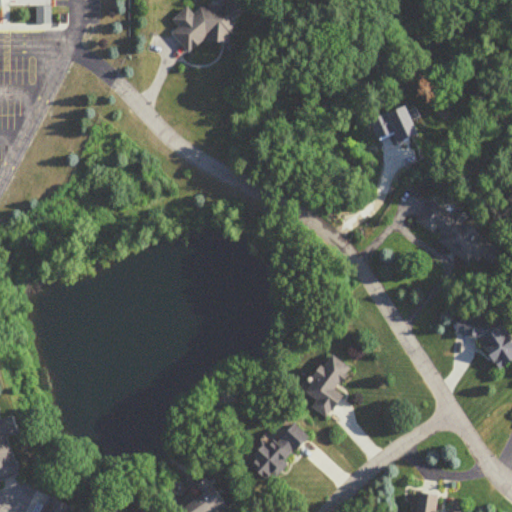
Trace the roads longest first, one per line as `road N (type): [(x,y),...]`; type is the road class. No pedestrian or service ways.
road 1 (residential): [(67,47),(193,155),(312,223),(362,276),(447,413),(511,483)]
road 2 (residential): [(447,413),(330,511)]
